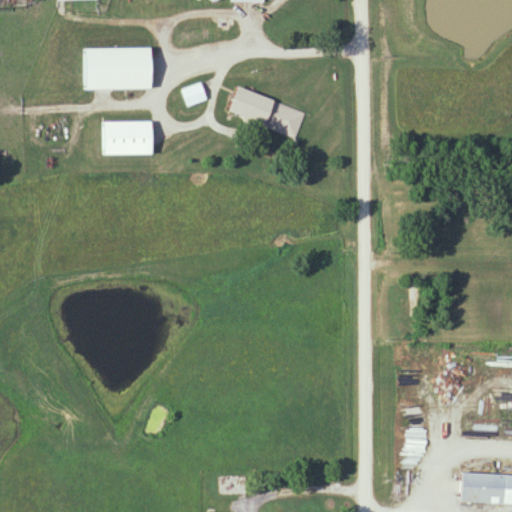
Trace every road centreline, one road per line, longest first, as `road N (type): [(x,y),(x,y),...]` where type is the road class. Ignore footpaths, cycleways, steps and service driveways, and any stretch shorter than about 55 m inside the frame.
road 1 (residential): [(365,511),(361,0)]
road 2 (residential): [(421,503),(494,389),(466,439),(431,474),(421,503)]
